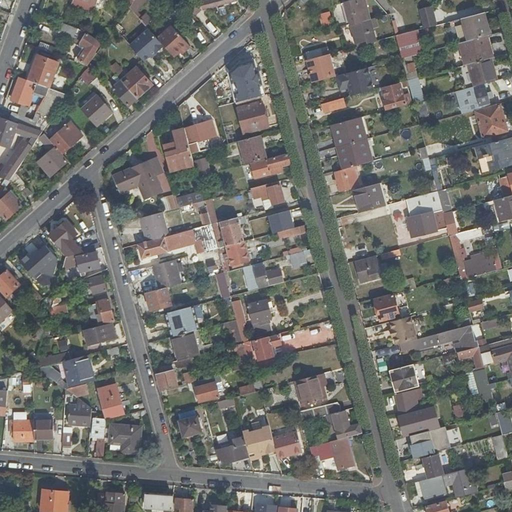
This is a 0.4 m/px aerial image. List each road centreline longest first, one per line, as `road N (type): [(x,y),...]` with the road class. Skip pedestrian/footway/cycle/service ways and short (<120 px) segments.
road 1 (residential): [(264,11),(392,491)]
road 2 (residential): [(174,474),(87,170)]
road 3 (residential): [(87,170),(264,11)]
road 4 (residential): [(174,474),(392,491)]
road 5 (residential): [(0,459),(174,474)]
